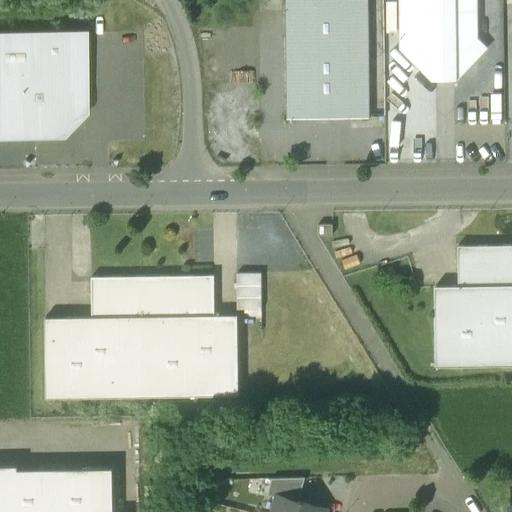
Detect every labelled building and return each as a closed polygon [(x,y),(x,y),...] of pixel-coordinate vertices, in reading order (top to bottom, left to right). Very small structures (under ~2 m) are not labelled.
[(369,117),(367,0),(286,0),(287,118),(369,117)] [(476,0),(399,0),(400,48),(431,79),(457,79),(487,47),(477,38),(476,0)] [(82,33),(0,34),(0,135),(56,135),(57,123),(63,114),(72,108),(83,106),(83,63),(82,63),(82,33)] [(332,224),(318,224),(318,235),(332,235),(332,224)] [(511,244),(458,245),(458,285),(435,285),(436,365),(511,364),(511,244)] [(236,305),(263,306),(263,270),(237,269),(236,305)] [(214,274),(141,275),(141,315),(214,314),(214,274)] [(141,315),(141,275),(91,276),(92,316),(141,315)] [(214,314),(141,315),(142,396),(238,394),(237,314),(214,314)] [(142,396),(141,315),(92,316),(45,317),(46,397),(142,396)] [(0,511),(114,511),(114,468),(17,470),(17,464),(0,464),(0,511)] [(305,476),(272,477),(267,493),(278,496),(278,495),(298,500),(305,476)] [(298,500),(278,495),(278,496),(273,511),(323,511),(325,508),(298,500)]
